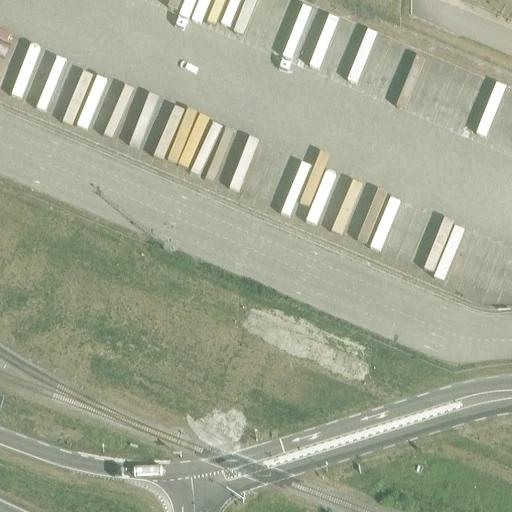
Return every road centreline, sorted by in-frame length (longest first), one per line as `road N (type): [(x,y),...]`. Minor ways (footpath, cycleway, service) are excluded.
road 1 (unknown): [(69,0),(504,197)]
road 2 (unclassified): [(191,495),(511,399)]
road 3 (unclassified): [(511,394),(456,395),(189,470)]
road 4 (unclassified): [(189,470),(68,462),(0,437)]
